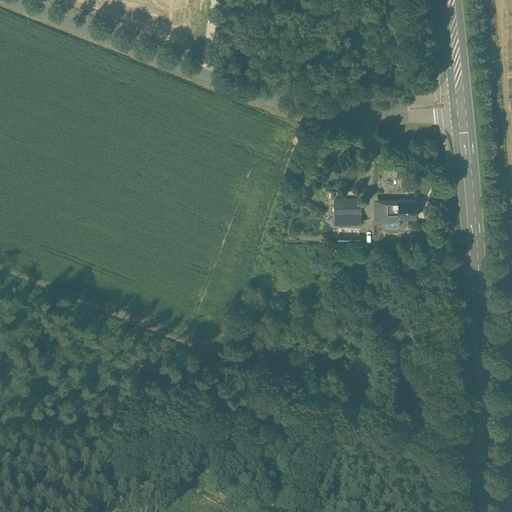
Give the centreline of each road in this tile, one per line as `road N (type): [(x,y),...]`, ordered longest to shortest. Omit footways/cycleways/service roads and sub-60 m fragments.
road 1 (unclassified): [(14,0),(319,112),(460,105)]
road 2 (primary): [(483,511),(480,349),(460,105)]
